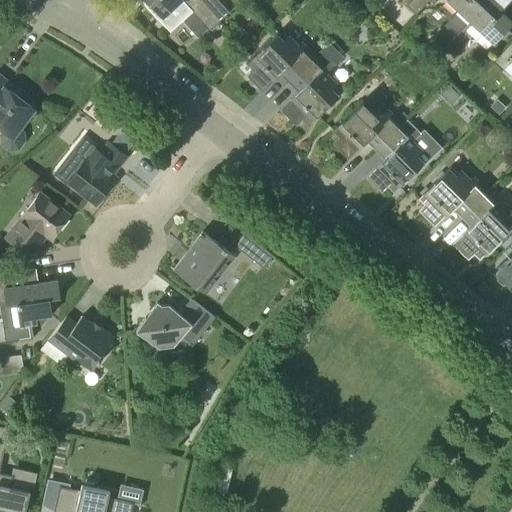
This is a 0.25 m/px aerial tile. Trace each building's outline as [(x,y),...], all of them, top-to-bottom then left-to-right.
[(209,30),(219,22),(199,0),(188,0),(185,3),(182,0),(145,0),(160,16),(157,19),(165,27),(166,26),(169,30),(179,21),(180,22),(192,11),(209,30)] [(199,0),(219,22),(229,13),(217,0),(199,0)] [(410,0),(406,5),(416,14),(429,0),(410,0)] [(447,0),(458,10),(444,25),(456,36),(470,21),(489,0),(447,0)] [(489,0),(470,21),(494,43),(511,23),(511,22),(500,12),(511,0),(489,0)] [(247,35),(239,26),(230,35),(239,43),(247,35)] [(289,83),(315,57),(302,43),(298,46),(289,36),(283,42),(276,35),(246,65),(252,70),(246,76),(262,92),(285,69),(293,77),(288,82),(289,83)] [(329,43),(315,57),(289,83),(294,79),(302,87),(280,110),(296,126),(301,120),(307,126),(337,96),(330,89),(336,84),(326,74),(329,70),(342,56),(329,43)] [(468,69),(475,75),(487,62),(480,55),(468,69)] [(23,132),(19,128),(34,109),(10,91),(13,86),(0,75),(0,128),(3,131),(0,133),(0,138),(1,144),(10,150),(18,149),(25,141),(23,132)] [(450,105),(459,97),(448,86),(439,94),(450,105)] [(491,107),(499,115),(506,107),(497,99),(491,107)] [(374,150),(401,124),(388,111),(385,114),(375,104),(370,109),(363,102),(332,132),(337,138),(332,143),(348,159),(370,136),(379,145),(374,150)] [(402,113),(396,119),(401,124),(408,118),(402,113)] [(415,138),(401,124),(374,150),(375,151),(380,146),(388,154),(365,177),(381,193),(387,187),(393,193),(423,163),(417,156),(422,151),(412,141),(415,138)] [(108,142),(101,152),(95,147),(85,159),(85,158),(67,183),(95,205),(114,181),(110,177),(126,156),(108,142)] [(423,205),(418,211),(434,226),(457,204),(465,212),(460,217),(461,217),(487,191),(474,178),(471,181),(461,171),(455,176),(449,169),(418,199),(423,205)] [(487,191),(461,217),(461,218),(466,213),(474,221),(452,244),(468,260),(473,254),(479,260),(509,230),(502,224),(508,218),(498,208),(501,205),(487,191)] [(40,192),(5,238),(30,257),(46,235),(50,239),(69,214),(40,192)] [(263,268),(273,255),(241,231),(231,243),(263,268)] [(205,294),(234,256),(203,232),(185,254),(186,255),(188,253),(194,257),(180,275),(205,294)] [(511,257),(496,273),(511,289),(511,257)] [(0,301),(5,301),(5,306),(9,327),(3,327),(5,342),(33,338),(31,324),(37,323),(36,317),(51,315),(49,299),(58,287),(57,281),(13,287),(11,272),(0,273),(0,301)] [(181,336),(182,337),(192,345),(214,317),(190,298),(179,313),(168,305),(161,306),(157,302),(150,312),(152,314),(148,319),(145,317),(135,330),(159,348),(173,346),(181,336)] [(111,339),(113,337),(93,321),(91,323),(86,319),(76,323),(66,316),(48,340),(73,360),(75,358),(91,370),(113,341),(111,339)] [(0,374),(19,372),(17,356),(0,358),(0,374)] [(8,397),(0,408),(0,409),(12,418),(20,406),(8,397)] [(0,436),(7,438),(8,429),(0,426),(0,436)] [(0,511),(24,511),(31,485),(11,481),(12,476),(0,472),(0,465),(5,444),(0,442),(0,511)] [(201,486),(204,463),(194,462),(191,485),(201,486)] [(53,511),(131,511),(133,502),(107,496),(109,490),(81,484),(80,490),(59,486),(53,511)]
